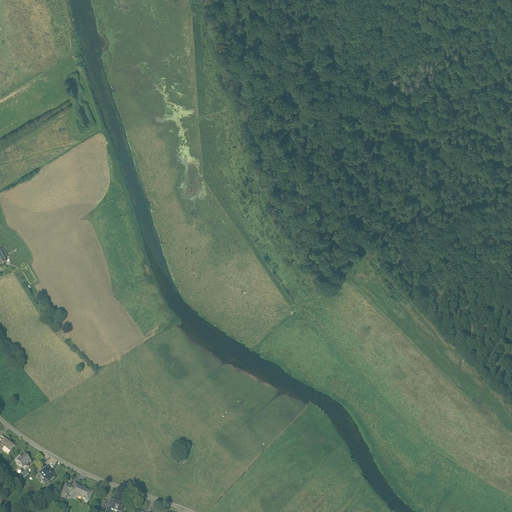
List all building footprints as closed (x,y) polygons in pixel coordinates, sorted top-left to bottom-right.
[(10,451),(15,446),(4,438),(0,443),(0,452),(4,447),(10,451)] [(24,453),(16,460),(17,462),(18,463),(19,465),(20,465),(22,466),(23,468),(25,466),(29,467),(29,465),(29,464),(28,463),(31,460),(24,453)] [(50,470),(48,466),(39,472),(44,479),(46,478),(49,482),(55,477),(52,472),(51,473),(50,471),(50,470)] [(19,476),(22,479),(28,474),(26,471),(19,476)] [(79,496),(89,500),(93,492),(82,487),(81,489),(79,488),(79,487),(74,485),(74,487),(65,483),(59,496),(66,499),(69,493),(71,493),(70,496),(77,499),(79,496)] [(107,507),(105,511),(109,511),(111,509),(117,511),(116,511),(121,511),(124,504),(120,502),(120,504),(116,503),(117,501),(110,499),(107,507)] [(0,505),(4,511),(10,508),(6,501),(0,505)]
